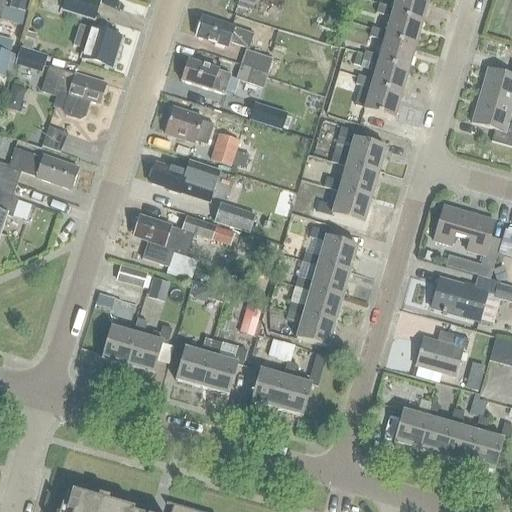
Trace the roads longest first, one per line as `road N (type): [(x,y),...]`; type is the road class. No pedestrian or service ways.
road 1 (residential): [(48,390),(170,0)]
road 2 (residential): [(341,479),(428,167)]
road 3 (residential): [(341,479),(48,390)]
road 4 (residential): [(428,167),(478,0)]
road 5 (residential): [(48,390),(12,511)]
